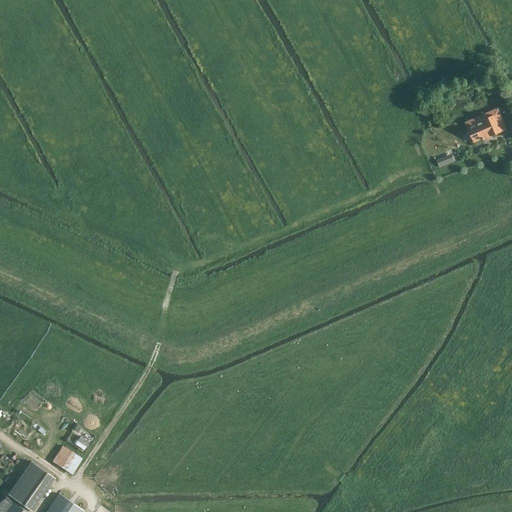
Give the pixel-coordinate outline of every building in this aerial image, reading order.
[(466,123),(468,127),(474,141),(491,134),(491,135),(508,128),(500,109),(466,123)] [(424,131),(423,144),(431,165),(442,161),(433,140),(431,141),(427,130),(424,131)] [(445,157),(437,160),(440,168),(448,164),(445,157)] [(52,462),(72,475),(82,459),(62,446),(52,462)] [(30,511),(55,477),(31,461),(2,502),(1,501),(0,502),(0,511),(30,511)] [(83,511),(84,511),(59,493),(46,511),(83,511)]
